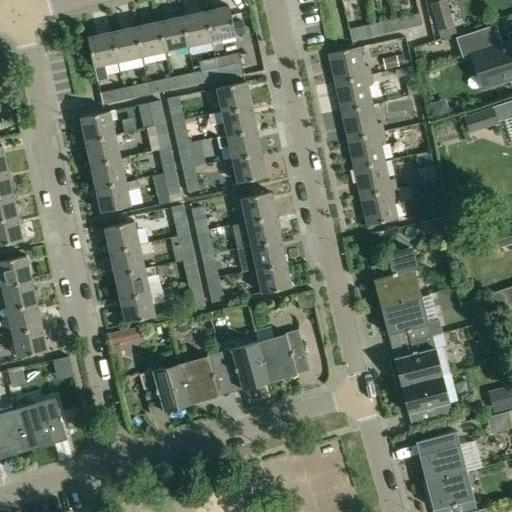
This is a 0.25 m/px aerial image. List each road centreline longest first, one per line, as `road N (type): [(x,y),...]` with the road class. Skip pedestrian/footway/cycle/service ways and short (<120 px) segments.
road 1 (residential): [(117,463),(20,15)]
road 2 (residential): [(361,395),(273,0)]
road 3 (residential): [(117,463),(361,395)]
road 4 (residential): [(0,496),(117,463)]
road 5 (residential): [(394,511),(361,395)]
